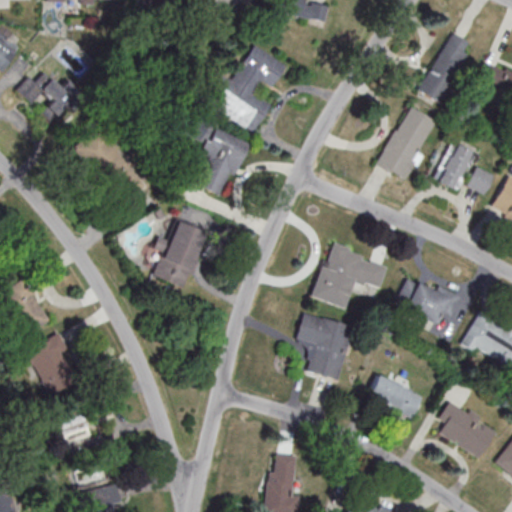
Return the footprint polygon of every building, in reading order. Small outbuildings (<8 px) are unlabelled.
[(0,0),(0,8),(8,8),(8,0),(0,0)] [(306,0),(273,0),(271,12),(323,22),(326,6),(306,2),(306,0)] [(416,90),(437,103),(466,52),(463,50),(468,42),(449,31),(416,90)] [(0,69),(13,48),(0,39),(0,69)] [(284,63),(252,44),(230,80),(220,74),(203,104),(252,133),(270,104),(255,95),(262,84),(270,88),(284,63)] [(475,82),(511,92),(511,70),(480,62),(475,82)] [(14,89),(30,102),(37,93),(46,100),(42,106),(57,119),(79,91),(64,79),(58,87),(41,73),(35,80),(27,74),(14,89)] [(408,107),(432,122),(409,160),(412,162),(401,181),(389,173),(388,174),(372,165),(380,150),(391,130),(393,131),(408,107)] [(245,142),(209,127),(197,157),(202,159),(192,185),(223,197),(245,142)] [(143,185),(93,128),(73,146),(123,202),(143,185)] [(448,142),(433,181),(456,190),(471,151),(448,142)] [(492,174),(474,165),(464,185),(482,195),(492,174)] [(511,221),(511,174),(506,172),(487,209),(511,221)] [(178,288),(203,233),(175,220),(150,275),(178,288)] [(383,267),(376,287),(361,282),(360,286),(350,282),(340,309),(306,297),(317,267),(321,268),(331,242),(347,248),(346,251),(359,257),(358,260),(365,262),(366,261),(383,267)] [(435,324),(440,312),(448,316),(456,298),(406,277),(393,306),(435,324)] [(48,320),(21,278),(0,291),(0,297),(23,335),(48,320)] [(477,312),(511,334),(511,365),(509,370),(472,347),(469,352),(457,345),(477,312)] [(319,317),(350,326),(334,380),(302,371),(310,344),(292,339),(299,313),(319,319),(319,317)] [(20,353),(45,397),(74,380),(58,351),(66,347),(57,332),(20,353)] [(410,417),(419,394),(374,375),(364,397),(410,417)] [(446,403),(464,414),(467,410),(478,417),(475,421),(492,432),(475,459),(435,433),(441,423),(435,419),(446,403)] [(67,456),(92,447),(79,411),(54,420),(67,456)] [(511,477),(492,461),(511,436),(511,477)] [(292,456),(274,454),(272,472),(266,471),(261,510),(275,511),(294,511),(297,495),(288,494),(292,456)] [(0,511),(15,511),(9,478),(0,480),(0,511)] [(112,511),(110,503),(119,501),(114,482),(79,491),(84,511),(112,511)] [(392,511),(375,507),(346,498),(341,511),(392,511)]
